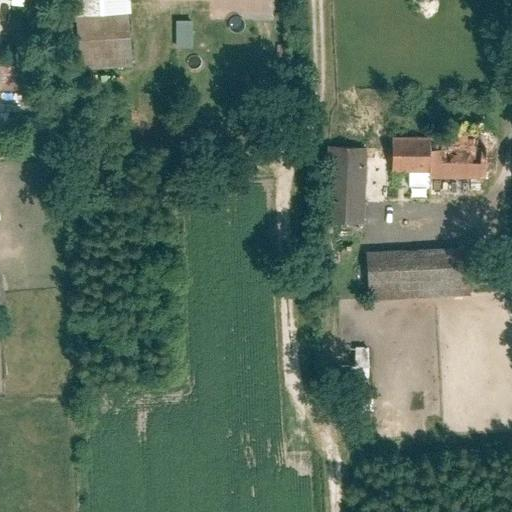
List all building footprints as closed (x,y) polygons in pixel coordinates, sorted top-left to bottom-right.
[(71,0),(72,16),(129,13),(128,0),(71,0)] [(132,65),(129,13),(72,16),(75,68),(132,65)] [(191,46),(191,20),(173,19),(173,46),(191,46)] [(394,176),(432,176),(432,182),(489,182),(490,142),(394,141),(394,176)] [(322,221),(363,223),(366,164),(326,162),(322,221)] [(365,250),(368,299),(469,292),(466,244),(365,250)] [(336,382),(366,383),(366,346),(351,346),(351,365),(337,365),(336,382)]
